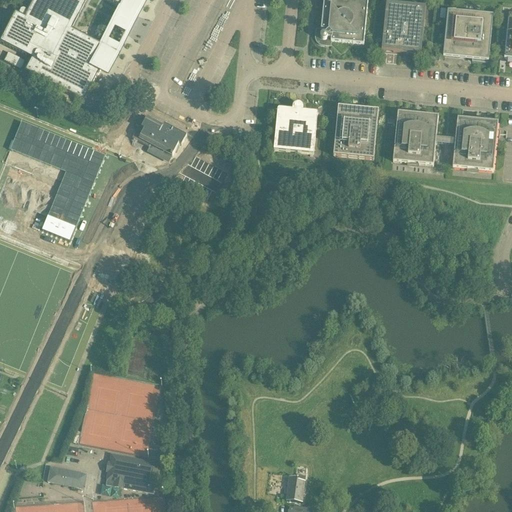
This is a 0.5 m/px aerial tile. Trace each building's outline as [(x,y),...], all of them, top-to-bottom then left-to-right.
[(15,14),(0,42),(0,44),(32,60),(25,73),(84,103),(111,51),(117,54),(127,35),(124,34),(133,15),(136,17),(144,0),(34,0),(28,13),(23,11),(21,11),(19,16),(15,14)] [(327,40),(327,39),(331,40),(331,43),(363,46),(368,2),(343,0),(323,0),(321,31),(324,31),(324,35),(323,35),(322,35),(322,36),(321,36),(321,37),(320,37),(320,38),(320,39),(320,40),(321,41),(322,42),(323,42),(324,42),(325,42),(326,42),(326,41),(327,41),(327,40)] [(381,52),(413,55),(421,56),(425,8),(386,4),(381,52)] [(468,60),(472,60),(472,64),(487,65),(492,18),(464,15),(464,12),(448,10),(444,57),(463,59),(463,60),(464,61),(465,61),(465,62),(466,62),(467,62),(467,61),(468,61),(468,60)] [(25,62),(8,54),(4,62),(21,71),(25,62)] [(274,152),(313,156),(318,114),(304,113),(304,110),(304,108),(303,107),(302,106),(301,105),(300,104),(298,104),(297,104),(295,105),(294,106),(293,107),(292,109),(292,112),(278,110),(274,152)] [(374,161),(378,112),(363,110),(363,114),(360,114),(361,110),(356,110),(355,113),(353,113),(353,110),(338,108),(333,157),(374,161)] [(433,167),(435,146),(438,118),(430,117),(429,121),(419,120),(420,116),(416,116),(416,119),(405,118),(406,115),(398,114),(393,163),(408,165),(408,161),(418,162),(418,166),(433,167)] [(163,128),(141,116),(135,126),(139,128),(137,131),(123,124),(119,133),(150,149),(151,147),(157,150),(172,158),(179,146),(181,147),(187,137),(167,127),(164,125),(163,128)] [(457,120),(455,147),(452,169),(468,171),(468,167),(478,168),(477,172),(493,173),(498,124),(490,123),(489,127),(479,126),(479,122),(476,122),(475,125),(465,124),(465,121),(457,120)] [(66,174),(42,232),(70,244),(106,157),(22,123),(10,152),(66,174)] [(183,169),(176,186),(186,191),(193,173),(183,169)] [(349,394),(348,394),(357,413),(357,414),(356,414),(356,415),(355,416),(354,417),(353,418),(352,419),(351,420),(351,421),(352,420),(354,419),(356,418),(357,417),(358,415),(360,413),(361,412),(363,410),(372,406),(367,396),(356,402),(354,398),(349,394)] [(412,430),(403,433),(403,434),(406,434),(411,434),(412,434),(412,444),(403,444),(403,445),(412,448),(423,448),(423,447),(423,446),(424,445),(424,444),(424,443),(423,443),(423,442),(423,441),(424,441),(424,440),(424,439),(424,438),(423,438),(423,437),(423,436),(424,435),(424,434),(424,433),(423,432),(424,432),(424,431),(412,430)] [(159,467),(112,457),(107,481),(154,491),(159,467)] [(294,479),(288,478),(285,502),(301,504),(306,465),(296,464),(294,479)] [(78,490),(79,483),(81,475),(51,470),(48,484),(78,490)]
